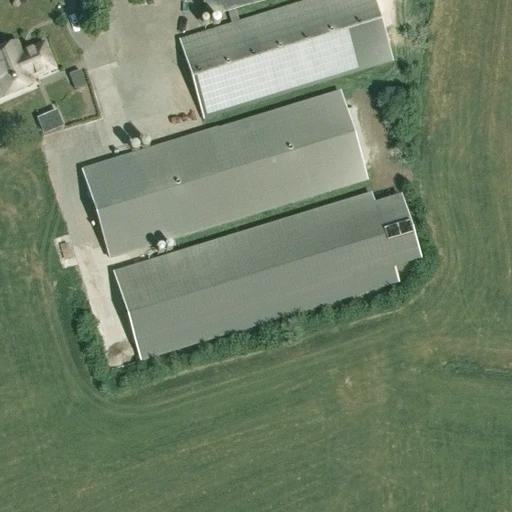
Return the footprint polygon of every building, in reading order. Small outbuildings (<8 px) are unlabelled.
[(201,0),(207,18),(228,11),(232,26),(179,42),(203,119),(392,62),(373,0),(317,0),(238,24),(234,10),(265,0),(201,0)] [(53,70),(43,46),(27,53),(28,54),(21,57),(16,45),(0,51),(0,99),(33,85),(30,79),(53,70)] [(97,75),(103,103),(120,100),(114,72),(97,75)] [(83,173),(110,260),(366,180),(340,94),(83,173)] [(38,121),(56,117),(53,104),(34,108),(38,121)] [(371,196),(114,275),(141,362),(398,283),(393,266),(420,258),(402,199),(375,207),(371,196)]
